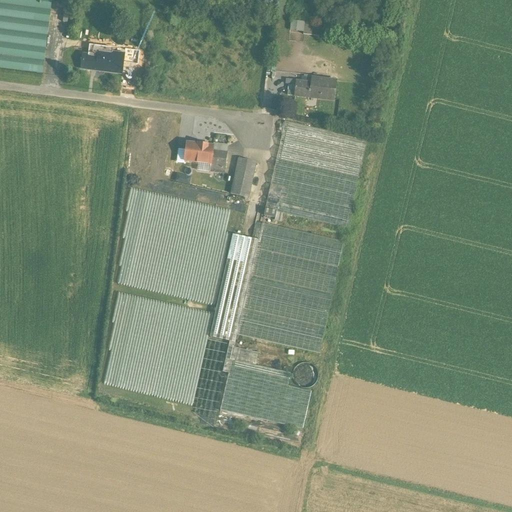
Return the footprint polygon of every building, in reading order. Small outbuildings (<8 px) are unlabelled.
[(51,0),(0,0),(0,69),(42,74),(51,0)] [(314,24),(300,22),(299,32),(313,34),(314,24)] [(124,55),(99,52),(98,57),(83,55),(81,69),(104,72),(104,71),(122,74),(124,55)] [(311,84),(296,82),(294,96),(316,99),(316,98),(334,100),(337,82),(311,79),(311,84)] [(367,141),(285,123),(265,210),(269,211),(281,214),(347,229),(367,141)] [(213,147),(187,144),(185,162),(203,164),(203,165),(212,166),(225,168),(227,154),(212,152),(213,147)] [(257,164),(239,160),(231,195),(249,199),(257,164)] [(224,176),(225,168),(212,166),(211,175),(224,176)] [(104,403),(186,422),(205,330),(229,201),(130,183),(104,403)] [(248,284),(261,225),(233,218),(208,329),(231,334),(236,335),(242,310),(248,284)] [(343,243),(261,225),(248,284),(330,302),(343,243)] [(330,302),(248,284),(242,310),(324,328),(330,302)] [(324,328),(242,310),(236,335),(252,339),(318,354),(324,328)] [(236,335),(231,334),(226,357),(229,359),(246,362),(252,339),(236,335)] [(246,362),(229,359),(218,407),(277,420),(286,383),(289,372),(246,362)] [(305,388),(286,383),(277,420),(296,425),(305,388)]
